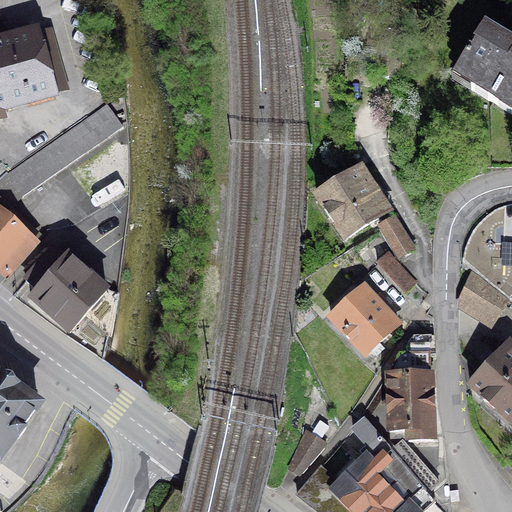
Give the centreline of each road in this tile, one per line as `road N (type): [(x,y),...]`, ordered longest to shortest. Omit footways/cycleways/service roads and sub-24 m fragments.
road 1 (residential): [(500,511),(463,463),(450,409),(442,278),(455,208),(472,192),(511,179)]
road 2 (primary): [(0,317),(158,438)]
road 3 (primary): [(158,438),(256,511)]
